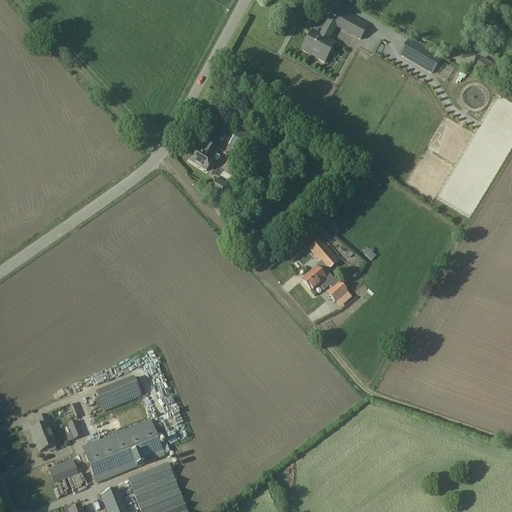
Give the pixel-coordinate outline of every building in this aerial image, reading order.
[(318,39),(311,35),(309,38),(305,45),(302,51),(301,53),(323,65),(324,63),(333,47),(326,43),(328,41),(334,29),(335,27),(354,37),(360,40),(364,32),(368,26),(332,6),(323,22),(326,24),(320,36),(318,39)] [(490,18),(481,34),(493,41),(495,37),(503,41),(508,32),(497,25),(498,23),(490,18)] [(440,60),(408,41),(400,56),(432,75),(440,60)] [(481,57),(474,71),(492,81),(500,68),(481,57)] [(423,80),(413,98),(419,101),(429,83),(423,80)] [(271,129),(265,138),(275,145),(282,137),(271,129)] [(236,132),(227,146),(232,149),(260,167),(269,151),(237,131),(236,132)] [(197,149),(189,161),(191,162),(206,172),(214,160),(212,159),(218,150),(207,143),(202,152),(197,149)] [(282,145),(279,151),(287,155),(290,149),(282,145)] [(227,189),(214,181),(213,180),(208,189),(221,198),(227,189)] [(325,216),(320,222),(330,231),(334,226),(335,224),(325,216)] [(334,226),(330,231),(334,235),(338,230),(335,228),(334,226)] [(313,246),(308,250),(312,255),(320,263),(319,265),(326,273),(338,262),(331,255),(323,246),(318,241),(313,246)] [(301,243),(295,248),(301,254),(306,249),(301,243)] [(371,262),(375,257),(367,250),(363,255),(370,261),(371,262)] [(315,268),(301,281),(311,292),(318,286),(319,286),(324,292),(329,287),(331,289),(338,283),(333,278),(332,280),(328,275),(326,273),(319,265),(315,268)] [(331,289),(326,294),(335,304),(336,303),(338,305),(347,297),(345,295),(348,293),(339,282),(338,283),(331,289)] [(324,306),(308,322),(313,328),(330,312),(324,306)] [(133,381),(97,395),(104,413),(140,398),(133,381)] [(39,427),(29,431),(37,453),(45,450),(46,453),(49,454),(53,452),(54,450),(53,448),(54,447),(46,428),(50,427),(46,416),(36,420),(39,427)] [(115,423),(118,431),(126,427),(123,419),(115,423)] [(150,421),(81,448),(96,485),(165,457),(164,454),(169,452),(165,444),(160,446),(156,436),(164,434),(160,424),(152,426),(150,421)] [(72,435),(66,437),(68,443),(81,438),(76,426),(78,426),(77,422),(68,425),(72,435)] [(72,461),(47,470),(53,486),(78,476),(72,461)] [(187,511),(168,464),(126,480),(139,511),(187,511)] [(126,511),(118,490),(111,493),(118,511),(126,511)]
